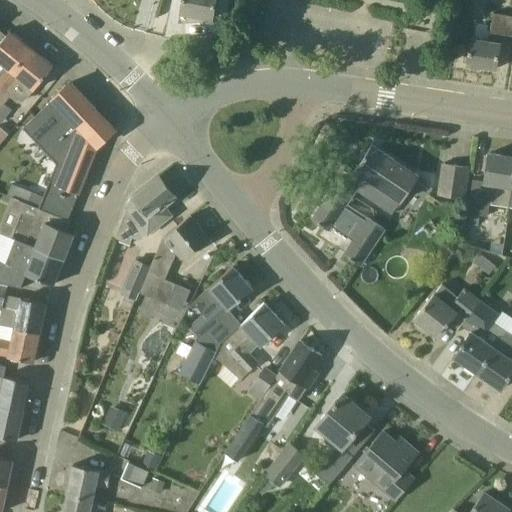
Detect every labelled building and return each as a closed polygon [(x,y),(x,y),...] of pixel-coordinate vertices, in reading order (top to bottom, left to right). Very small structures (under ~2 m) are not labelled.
[(184,0),(182,14),(213,19),(216,0),(184,0)] [(490,41),(472,39),(468,65),(497,69),(501,43),(502,37),(511,38),(511,16),(495,13),(490,41)] [(0,30),(0,89),(1,88),(33,49),(11,31),(8,36),(0,30)] [(33,49),(1,88),(0,89),(0,109),(11,95),(10,95),(18,84),(17,83),(20,78),(35,90),(54,66),(33,49)] [(24,127),(48,154),(96,108),(71,83),(24,127)] [(116,130),(96,108),(48,154),(55,162),(43,197),(39,209),(69,220),(98,146),(116,130)] [(0,144),(11,132),(2,123),(0,125),(0,144)] [(386,228),(352,207),(370,176),(403,198),(419,175),(373,145),(356,171),(358,172),(351,184),(342,177),(314,220),(328,230),(326,234),(349,249),(346,254),(362,264),(386,228)] [(490,205),(510,207),(511,193),(511,157),(490,154),(486,182),(474,180),(469,213),(489,216),(490,205)] [(444,163),(440,195),(464,199),(469,167),(444,163)] [(116,239),(131,245),(139,223),(149,234),(172,216),(164,205),(176,196),(160,176),(131,199),(116,239)] [(28,204),(39,209),(43,197),(32,193),(28,204)] [(70,232),(21,213),(15,231),(30,237),(31,235),(40,239),(36,248),(65,259),(75,233),(70,232)] [(481,215),(470,213),(468,224),(479,226),(481,215)] [(163,239),(151,267),(150,271),(141,291),(169,303),(178,282),(167,278),(177,252),(183,259),(210,238),(192,216),(163,239)] [(65,259),(36,248),(16,240),(6,266),(0,263),(0,284),(8,286),(22,289),(27,274),(55,285),(65,259)] [(476,265),(483,256),(479,252),(472,261),(476,265)] [(141,291),(150,271),(151,267),(136,260),(122,292),(138,299),(141,291)] [(234,333),(222,320),(232,312),(230,309),(254,289),(234,267),(200,296),(211,309),(191,326),(201,338),(200,341),(197,340),(181,373),(201,383),(215,356),(221,345),(234,333)] [(482,299),(466,286),(458,296),(443,284),(415,318),(437,336),(447,324),(448,326),(458,313),(467,319),(482,299)] [(1,325),(16,328),(41,333),(47,303),(22,298),(21,299),(11,297),(8,310),(4,310),(1,325)] [(504,315),(482,299),(467,319),(463,324),(473,330),(455,357),(478,373),(496,347),(506,331),(497,325),(504,315)] [(285,323),(265,303),(234,333),(221,345),(215,356),(228,367),(219,376),(233,388),(241,379),(259,362),(250,353),(260,344),(261,345),(285,323)] [(41,333),(16,328),(13,342),(2,339),(0,348),(0,354),(10,356),(9,357),(35,362),(41,333)] [(502,389),(511,373),(511,334),(506,331),(496,347),(478,373),(502,389)] [(301,341),(278,376),(261,401),(227,452),(240,461),(264,424),(269,427),(291,395),(300,400),(318,372),(314,369),(323,355),(301,341)] [(248,392),(261,401),(278,376),(265,368),(248,392)] [(0,405),(24,411),(31,382),(5,376),(5,377),(0,376),(0,405)] [(344,395),(321,421),(315,429),(336,447),(314,472),(329,485),(351,459),(368,439),(358,431),(370,417),(344,395)] [(24,411),(0,405),(0,436),(18,440),(24,411)] [(129,413),(113,405),(103,424),(120,432),(129,413)] [(405,469),(407,467),(419,452),(401,437),(397,442),(385,431),(356,465),(397,500),(416,479),(405,469)] [(264,474),(265,475),(276,484),(281,487),(307,455),(290,441),(264,474)] [(162,456),(150,451),(143,465),(155,470),(162,456)] [(0,484),(8,486),(14,460),(0,456),(0,484)] [(122,479),(142,488),(149,472),(129,463),(122,479)] [(68,494),(94,500),(97,486),(107,488),(110,473),(100,471),(100,470),(74,465),(68,494)] [(263,493),(276,484),(265,475),(256,488),(263,493)] [(162,493),(165,482),(153,478),(150,490),(162,493)] [(2,511),(8,486),(0,484),(0,511),(2,511)] [(457,511),(454,510),(451,511),(507,511),(510,509),(505,506),(506,505),(503,502),(502,504),(485,492),(471,511),(457,511)] [(91,511),(94,500),(68,494),(64,511),(91,511)]
